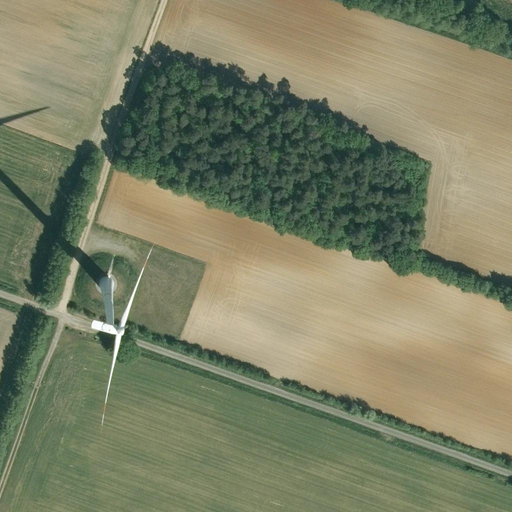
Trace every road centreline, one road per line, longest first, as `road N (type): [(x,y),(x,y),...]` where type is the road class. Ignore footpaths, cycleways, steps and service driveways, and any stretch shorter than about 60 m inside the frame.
road 1 (unclassified): [(511,471),(0,289)]
road 2 (track): [(162,0),(56,309)]
road 3 (track): [(62,311),(0,488)]
